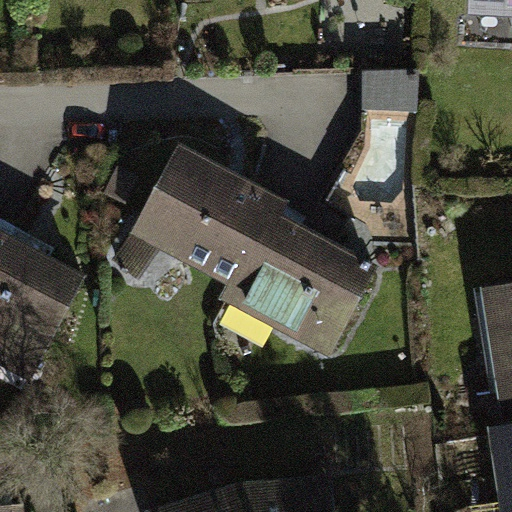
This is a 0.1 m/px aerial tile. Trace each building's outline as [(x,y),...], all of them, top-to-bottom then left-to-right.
[(511,0),(474,0),(474,8),(511,10),(511,0)] [(373,80),(372,116),(425,117),(425,80),(373,80)] [(178,144),(134,228),(111,256),(143,272),(155,243),(239,286),(276,214),(284,199),(178,144)] [(276,214),(239,286),(231,301),(330,353),(376,266),(276,214)] [(0,224),(0,363),(38,382),(93,270),(0,224)] [(511,288),(479,293),(500,433),(511,431),(511,288)] [(511,511),(511,431),(500,433),(492,434),(502,511),(511,511)] [(242,485),(161,511),(340,511),(338,481),(242,485)]
